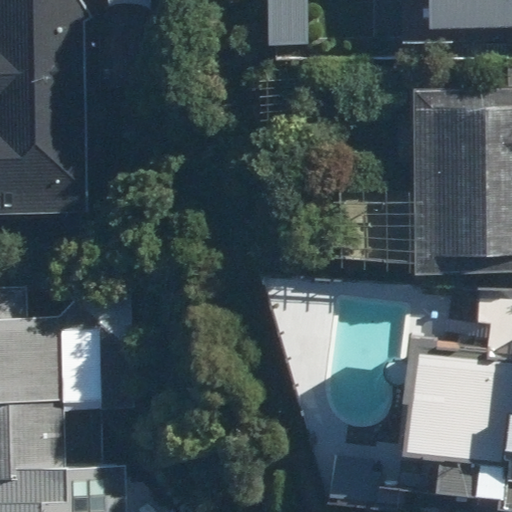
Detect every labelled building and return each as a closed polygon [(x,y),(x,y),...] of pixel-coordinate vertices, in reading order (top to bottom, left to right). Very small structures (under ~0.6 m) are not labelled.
[(0,0),(0,204),(95,209),(97,7),(91,0),(0,0)] [(313,0),(275,0),(273,38),(312,40),(313,0)] [(511,0),(437,0),(436,20),(511,22),(511,0)] [(356,254),(424,258),(424,273),(511,274),(511,82),(429,81),(426,194),(359,191),(356,254)] [(0,511),(145,511),(147,456),(80,455),(81,403),(142,404),(145,291),(78,289),(78,314),(45,313),(45,280),(0,279),(0,511)] [(511,287),(502,287),(409,281),(404,360),(392,359),(390,391),(413,392),(407,484),(497,489),(495,510),(511,510),(511,287)]
